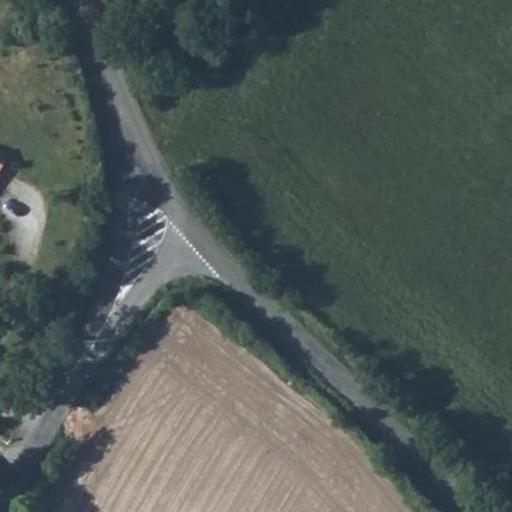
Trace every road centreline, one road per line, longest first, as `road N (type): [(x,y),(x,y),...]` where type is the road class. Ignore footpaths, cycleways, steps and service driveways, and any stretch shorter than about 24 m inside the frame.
road 1 (unclassified): [(468,511),(197,235)]
road 2 (unclassified): [(0,507),(96,340)]
road 3 (unclassified): [(150,170),(78,0)]
road 4 (unclassified): [(150,170),(130,196),(96,340)]
road 5 (unclassified): [(96,340),(197,235)]
